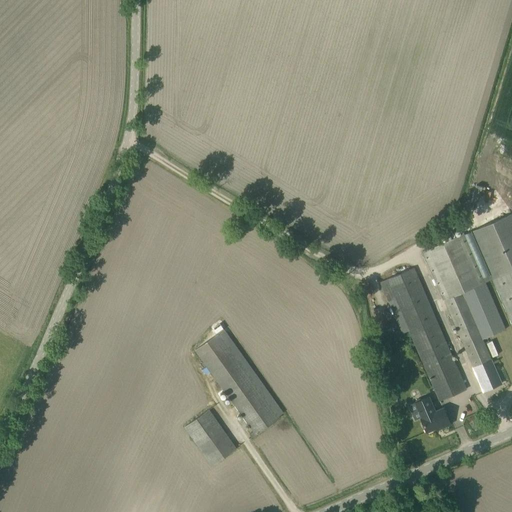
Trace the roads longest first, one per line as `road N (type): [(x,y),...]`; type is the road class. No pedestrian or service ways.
road 1 (unclassified): [(0,440),(129,141)]
road 2 (unclassified): [(365,282),(129,141)]
road 3 (tertiary): [(330,511),(511,432)]
road 4 (unclassified): [(129,141),(136,0)]
